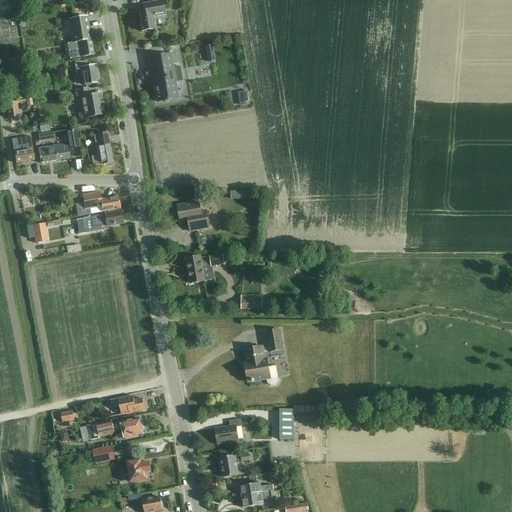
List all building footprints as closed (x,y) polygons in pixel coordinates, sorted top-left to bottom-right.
[(152,17),(166,15),(163,1),(142,5),(143,11),(137,12),(141,32),(154,29),(152,17)] [(77,59),(93,56),(86,18),(69,21),(73,44),(75,43),(77,59)] [(213,61),(211,49),(205,50),(208,62),(213,61)] [(156,102),(165,101),(165,102),(168,102),(168,100),(177,99),(169,55),(149,59),(151,59),(156,89),(154,89),(156,102)] [(196,61),(189,62),(189,72),(197,72),(196,61)] [(83,86),(97,84),(95,67),(89,68),(88,62),(74,64),(75,70),(80,69),(83,86)] [(74,92),(76,99),(79,120),(103,116),(100,95),(88,97),(87,89),(74,92)] [(6,105),(8,119),(19,117),(17,103),(6,105)] [(76,129),(66,131),(69,148),(79,147),(76,129)] [(92,167),(111,164),(106,133),(94,135),(96,148),(98,157),(91,158),(92,167)] [(30,137),(11,140),(14,155),(15,164),(33,161),(32,156),(30,137)] [(40,164),(69,159),(67,145),(38,149),(40,164)] [(98,193),(82,195),(82,197),(84,209),(89,208),(90,215),(102,213),(107,212),(114,211),(114,210),(119,210),(117,197),(99,200),(98,193)] [(200,203),(177,207),(180,222),(188,221),(190,232),(196,231),(209,228),(208,222),(206,211),(201,212),(200,203)] [(107,229),(106,227),(122,224),(120,212),(115,213),(114,211),(107,212),(108,214),(82,219),(84,233),(107,229)] [(35,244),(47,242),(43,224),(32,226),(35,244)] [(80,245),(73,247),(74,254),(81,252),(80,245)] [(202,268),(209,267),(224,265),(222,254),(200,257),(187,259),(191,284),(204,282),(202,268)] [(242,310),(262,310),(262,300),(242,300),(242,310)] [(270,352),(283,350),(280,330),(266,333),(269,348),(263,349),(262,347),(245,350),(247,363),(245,363),(248,383),(267,380),(267,383),(271,386),(276,385),(278,381),(276,367),(269,368),(267,359),(265,360),(263,352),(269,351),(270,352)] [(122,416),(130,414),(145,411),(143,400),(135,402),(134,397),(119,400),(112,402),(113,408),(120,407),(122,416)] [(280,440),(294,440),(294,410),(280,410),(280,440)] [(63,424),(74,421),(72,412),(61,414),(63,424)] [(139,420),(113,426),(112,422),(96,426),(99,438),(115,434),(114,432),(122,430),(124,439),(143,434),(142,432),(144,430),(143,427),(141,426),(139,420)] [(218,445),(239,441),(236,427),(242,426),(241,420),(229,422),(230,427),(215,430),(218,445)] [(66,432),(60,433),(62,443),(68,442),(66,432)] [(111,446),(94,450),(97,463),(113,460),(111,446)] [(220,459),(223,478),(239,475),(238,469),(242,468),(241,462),(240,456),(232,457),(231,452),(220,453),(221,459),(220,459)] [(122,478),(129,476),(130,483),(148,480),(147,474),(151,473),(149,464),(142,465),(141,461),(127,464),(128,470),(121,472),(122,478)] [(242,496),(273,491),(272,486),(261,488),(260,484),(257,485),(256,482),(262,481),(262,476),(249,477),(250,483),(240,484),(242,496)] [(279,493),(295,490),(294,481),(277,484),(279,493)] [(275,501),(273,491),(242,496),(244,509),(263,506),(262,499),(269,498),(269,502),(275,501)] [(122,499),(121,504),(133,502),(134,507),(144,506),(145,511),(159,511),(163,511),(160,496),(143,499),(142,495),(142,494),(129,497),(129,498),(122,499)]
